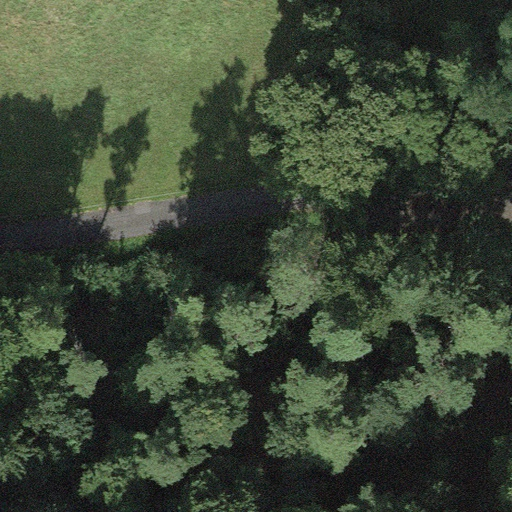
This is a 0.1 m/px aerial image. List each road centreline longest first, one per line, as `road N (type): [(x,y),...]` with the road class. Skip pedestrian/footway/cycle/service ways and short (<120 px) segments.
road 1 (track): [(0,218),(358,166),(511,133)]
road 2 (track): [(511,355),(425,443),(80,511)]
